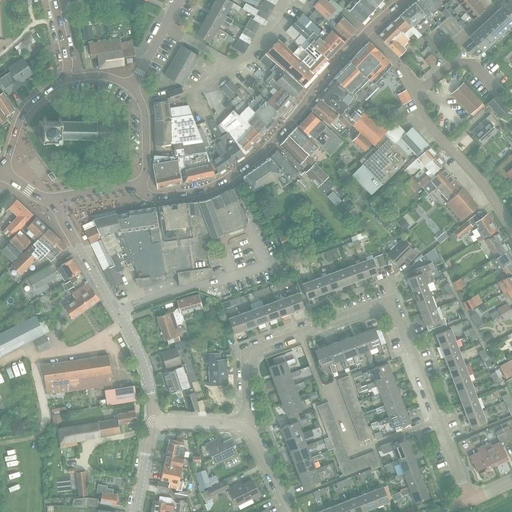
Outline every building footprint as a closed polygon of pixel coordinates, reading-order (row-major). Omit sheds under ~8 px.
[(215,0),(211,8),(225,15),(230,6),(238,11),(240,7),(227,0),(215,0)] [(266,0),(263,0),(262,4),(272,10),(274,5),(266,0)] [(355,29),(334,10),(338,5),(332,0),(329,0),(328,3),(324,0),(320,0),(313,8),(333,26),(346,39),(355,29)] [(348,11),(361,23),(375,8),(366,0),(353,0),(354,1),(352,3),(354,5),(348,11)] [(413,25),(420,33),(432,22),(427,16),(441,3),(440,2),(442,0),(455,0),(472,20),(485,10),(476,0),(416,0),(400,15),(410,27),(413,25)] [(511,0),(507,4),(503,0),(498,5),(500,7),(495,12),(495,11),(494,12),(495,13),(490,17),(490,16),(489,17),(490,17),(485,21),(484,21),(484,22),(480,26),(479,26),(478,26),(479,27),(475,31),(474,30),(473,31),(474,32),(469,37),(473,41),(465,48),(471,55),(471,54),(480,54),(511,24),(511,0)] [(242,9),(255,16),(256,14),(258,10),(245,3),(242,9)] [(262,4),(259,9),(269,15),(272,10),(262,4)] [(225,15),(211,8),(203,21),(217,29),(217,28),(222,19),(230,24),(232,20),(225,15)] [(258,10),(256,14),(266,20),(269,15),(259,9),(258,10)] [(449,15),(444,9),(440,12),(446,18),(449,15)] [(255,16),(253,19),(261,24),(263,25),(266,20),(256,14),(255,16)] [(319,34),(320,33),(314,28),(316,26),(302,14),(291,26),(327,59),(328,59),(336,50),(319,34)] [(400,15),(391,22),(402,32),(404,34),(410,29),(417,38),(421,35),(420,33),(413,25),(410,27),(400,15)] [(250,17),(247,23),(258,29),(261,24),(253,19),(250,17)] [(457,22),(463,28),(466,25),(460,19),(457,22)] [(217,29),(203,21),(196,34),(210,42),(215,32),(220,35),(219,37),(224,40),(227,34),(217,28),(217,29)] [(402,32),(391,22),(377,36),(398,56),(405,49),(398,42),(403,37),(401,33),(402,32)] [(247,23),(244,28),(255,34),(258,29),(247,23)] [(315,73),(321,66),(327,59),(291,26),(291,25),(285,32),(300,45),(293,53),(315,73)] [(255,34),(244,28),(241,33),(252,39),(255,34)] [(319,34),(336,50),(344,41),(332,30),(328,35),(323,30),(320,33),(319,34)] [(249,44),(252,39),(241,33),(239,38),(249,44)] [(438,52),(440,50),(426,35),(424,37),(438,52)] [(249,44),(239,38),(233,48),(243,54),(249,44)] [(98,57),(100,67),(136,62),(132,40),(121,42),(120,39),(88,44),(91,58),(98,57)] [(315,73),(293,53),(278,39),(265,54),(271,60),(272,60),(283,70),(285,72),(302,87),(307,81),(315,73)] [(356,55),(334,77),(334,78),(349,91),(361,103),(377,86),(373,82),(390,65),(387,59),(368,42),(366,44),(363,47),(362,47),(355,54),(356,55)] [(181,46),(164,75),(179,84),(196,54),(181,46)] [(429,66),(438,57),(428,46),(420,53),(423,56),(425,56),(426,58),(424,60),(429,66)] [(271,60),(265,54),(259,61),(272,72),(265,80),(277,91),(281,87),(293,98),(302,87),(285,72),(283,70),(272,60),(271,60)] [(19,82),(32,73),(22,59),(9,68),(0,74),(0,81),(8,93),(21,85),(19,82)] [(47,73),(53,68),(49,63),(43,68),(47,73)] [(334,78),(318,97),(333,109),(343,117),(340,121),(349,129),(352,125),(374,145),(384,134),(387,130),(365,110),(362,114),(361,103),(349,91),(334,78)] [(229,80),(221,88),(229,97),(238,89),(229,80)] [(470,114),(482,103),(463,83),(451,94),(470,114)] [(267,102),(280,114),(293,98),(281,87),(277,91),(267,102)] [(170,99),(183,94),(180,88),(167,92),(170,99)] [(406,90),(397,95),(403,105),(412,100),(406,90)] [(0,94),(0,107),(6,115),(14,109),(2,92),(0,94)] [(500,117),(510,107),(497,93),(487,103),(500,117)] [(256,114),(259,116),(260,115),(271,126),(280,114),(267,102),(259,94),(248,106),(256,114)] [(329,124),(337,115),(319,100),(311,109),(329,124)] [(201,139),(197,130),(191,114),(170,118),(168,101),(153,103),(155,119),(156,145),(163,144),(173,143),(201,139)] [(233,110),(219,124),(227,132),(228,132),(230,134),(235,129),(236,129),(245,138),(252,145),(261,136),(248,123),(247,124),(233,110)] [(321,143),(320,144),(320,145),(330,156),(343,141),(311,112),(298,125),(306,134),(307,134),(308,133),(311,136),(312,136),(321,143)] [(259,116),(256,114),(248,123),(261,136),(271,126),(260,115),(259,116)] [(494,126),(498,123),(490,114),(471,131),(482,143),(497,129),(494,126)] [(112,137),(113,124),(97,124),(97,121),(60,121),(60,117),(57,117),(57,121),(45,120),(45,117),(42,117),(42,120),(39,120),(39,124),(42,124),(42,129),(42,135),(38,135),(38,139),(42,139),(42,143),(45,143),(45,139),(57,139),(57,143),(60,143),(60,139),(97,140),(97,137),(112,137)] [(214,151),(209,154),(218,172),(244,155),(230,134),(228,132),(227,132),(222,136),(217,127),(214,119),(208,122),(216,139),(212,140),(214,144),(212,146),(214,151)] [(307,134),(306,134),(297,125),(289,134),(309,153),(310,154),(318,146),(310,138),(311,136),(308,133),(307,134)] [(401,138),(417,156),(429,145),(412,127),(401,138)] [(197,130),(201,139),(204,148),(208,146),(201,128),(197,130)] [(235,129),(230,134),(244,155),(246,153),(249,151),(248,149),(252,145),(245,138),(236,129),(235,129)] [(365,151),(371,143),(360,133),(353,140),(365,151)] [(303,160),(308,155),(308,154),(309,153),(289,134),(280,144),(290,153),(300,163),(303,160)] [(362,164),(352,174),(371,194),(381,184),(382,184),(408,159),(384,134),(374,145),(377,148),(373,153),(370,150),(358,161),(362,164)] [(183,149),(184,155),(206,152),(205,150),(204,148),(201,139),(173,143),(174,150),(183,149)] [(413,173),(419,167),(421,169),(425,166),(437,154),(430,146),(404,169),(407,173),(413,173)] [(182,183),(195,180),(215,175),(207,156),(206,152),(184,155),(183,149),(174,150),(175,156),(178,156),(178,162),(178,164),(182,183)] [(283,172),(300,191),(305,187),(298,179),(296,180),(294,177),(299,172),(297,171),(298,170),(278,149),(270,158),(283,172)] [(437,154),(425,166),(432,174),(445,162),(437,154)] [(157,188),(182,183),(178,164),(178,162),(178,156),(175,156),(154,155),(152,167),(157,188)] [(308,155),(303,160),(310,168),(306,172),(305,173),(311,179),(318,186),(328,176),(311,158),(309,156),(308,155)] [(283,172),(270,158),(243,177),(252,192),(283,172)] [(433,191),(436,186),(448,199),(448,200),(462,188),(444,167),(434,176),(430,179),(421,187),(428,195),(433,191)] [(418,183),(421,187),(430,179),(427,175),(418,183)] [(410,193),(418,186),(411,178),(403,185),(410,193)] [(231,188),(218,194),(230,215),(235,230),(246,226),(236,199),(231,188)] [(448,200),(448,199),(445,202),(461,219),(477,205),(462,188),(448,200)] [(258,202),(263,199),(257,191),(253,194),(258,202)] [(206,199),(197,201),(194,202),(199,222),(203,238),(206,247),(204,241),(212,238),(213,239),(214,240),(215,241),(216,241),(217,241),(218,241),(219,241),(220,240),(221,239),(222,238),(222,237),(222,236),(222,235),(222,234),(235,230),(230,215),(218,194),(211,198),(206,199)] [(14,234),(32,214),(16,199),(8,207),(17,215),(6,227),(14,234)] [(189,202),(155,206),(165,274),(181,272),(185,284),(178,285),(179,286),(213,277),(206,247),(203,238),(199,222),(194,202),(189,202)] [(155,275),(164,274),(165,274),(155,206),(116,213),(120,229),(127,246),(133,261),(139,276),(135,278),(138,287),(151,285),(150,281),(155,280),(155,275)] [(116,213),(93,219),(96,225),(102,238),(97,241),(110,266),(104,269),(111,285),(122,280),(118,271),(123,269),(120,262),(125,259),(127,264),(133,261),(127,246),(120,229),(116,213)] [(381,213),(376,218),(385,228),(391,222),(381,213)] [(472,231),(476,237),(478,241),(497,230),(491,220),(487,214),(475,222),(478,227),(472,231)] [(36,241),(48,228),(36,217),(27,226),(29,229),(26,232),(36,241)] [(452,232),(457,238),(472,226),(467,220),(452,232)] [(91,243),(97,241),(102,238),(96,225),(85,230),(91,243)] [(53,243),(59,237),(48,228),(36,241),(11,265),(20,274),(42,252),(45,255),(55,245),(53,243)] [(21,251),(31,241),(20,229),(10,239),(21,251)] [(490,247),(503,240),(498,232),(485,239),(490,247)] [(55,245),(45,255),(51,261),(66,246),(62,240),(59,237),(53,243),(55,245)] [(411,260),(420,251),(415,247),(412,249),(402,239),(388,253),(398,264),(406,256),(411,260)] [(496,258),(509,250),(503,240),(490,247),(496,258)] [(21,253),(10,241),(0,251),(11,262),(21,253)] [(497,271),(503,268),(511,263),(511,254),(509,250),(496,258),(491,261),(497,271)] [(386,266),(382,255),(375,257),(379,269),(386,266)] [(62,265),(56,268),(64,280),(69,277),(80,271),(72,257),(61,264),(62,265)] [(361,262),(367,276),(378,272),(373,257),(361,262)] [(367,276),(361,262),(360,262),(359,260),(355,262),(356,264),(349,266),(355,281),(367,276)] [(407,277),(412,289),(434,281),(430,270),(434,268),(432,262),(411,270),(413,275),(407,277)] [(511,263),(503,268),(507,276),(511,272),(511,263)] [(355,281),(349,266),(338,271),(343,285),(355,281)] [(34,291),(57,278),(50,267),(28,279),(34,291)] [(343,285),(338,271),(326,275),(332,289),(343,285)] [(314,279),(320,294),(332,289),(326,275),(314,279)] [(511,275),(508,278),(507,277),(499,282),(505,293),(508,291),(511,288),(511,275)] [(320,294),(314,279),(303,284),(308,298),(320,294)] [(461,279),(453,283),(457,291),(465,287),(461,279)] [(76,290),(88,307),(99,299),(88,283),(86,280),(84,282),(85,284),(76,290)] [(434,290),(430,291),(427,284),(434,281),(412,289),(416,301),(435,294),(434,290)] [(453,293),(450,287),(445,290),(448,296),(453,293)] [(88,307),(76,290),(71,293),(75,299),(64,307),(72,318),(88,307)] [(288,296),(293,311),(305,307),(300,292),(288,296)] [(180,314),(201,308),(198,294),(177,299),(179,307),(177,307),(176,308),(174,310),(173,311),(157,316),(165,340),(167,339),(168,343),(179,340),(178,336),(181,335),(178,324),(179,324),(181,323),(181,320),(181,318),(180,314)] [(436,307),(431,296),(435,294),(416,301),(421,313),(436,307)] [(477,295),(464,302),(468,310),(481,303),(477,295)] [(293,311),(288,296),(276,301),(281,315),(293,311)] [(281,315),(276,301),(264,305),(270,320),(281,315)] [(500,315),(510,310),(507,304),(497,309),(500,315)] [(253,309),(258,324),(270,320),(264,305),(253,309)] [(436,307),(421,313),(425,325),(431,323),(433,328),(446,323),(444,317),(440,319),(436,307)] [(241,314),(247,328),(258,324),(253,309),(241,314)] [(511,316),(511,312),(510,310),(500,315),(504,321),(511,316)] [(247,328),(241,314),(229,318),(234,333),(247,328)] [(0,355),(2,355),(34,339),(45,334),(36,315),(0,333),(0,355)] [(363,332),(369,349),(377,346),(380,355),(384,354),(381,345),(382,345),(376,328),(363,332)] [(436,334),(441,346),(455,340),(451,328),(436,334)] [(466,331),(469,336),(474,333),(472,328),(466,331)] [(373,358),(369,349),(363,332),(351,337),(357,353),(365,351),(368,360),(373,358)] [(477,338),(474,333),(469,336),(472,341),(477,338)] [(45,334),(34,339),(40,352),(51,346),(45,334)] [(357,353),(351,337),(339,341),(345,358),(353,355),(357,364),(361,362),(357,353)] [(441,346),(445,357),(460,352),(455,340),(441,346)] [(177,350),(188,347),(186,341),(175,344),(176,348),(162,353),(166,367),(181,362),(177,350)] [(327,345),(333,362),(341,359),(345,369),(349,367),(345,358),(339,341),(327,345)] [(337,371),(333,362),(327,345),(315,350),(321,367),(329,364),(333,373),(337,371)] [(449,369),(464,363),(460,352),(445,357),(449,369)] [(207,385),(228,384),(226,360),(220,360),(220,354),(204,355),(204,360),(209,360),(210,382),(207,382),(207,385)] [(47,393),(104,386),(107,404),(137,400),(134,384),(113,388),(108,355),(43,364),(47,393)] [(273,359),(274,364),(269,366),(274,378),(291,372),(288,364),(297,361),(295,357),(286,361),(286,360),(285,361),(283,355),(273,359)] [(499,367),(506,379),(511,376),(511,375),(509,370),(511,368),(511,360),(499,367)] [(376,381),(392,375),(388,363),(371,369),(362,373),(364,377),(373,373),(376,381)] [(449,369),(454,381),(468,375),(464,363),(449,369)] [(170,393),(186,388),(189,387),(186,378),(183,379),(179,368),(163,373),(170,393)] [(274,378),(278,390),(295,384),(292,376),(301,373),(299,369),(291,372),(274,378)] [(489,375),(492,380),(498,377),(495,372),(489,375)] [(337,379),(339,385),(350,381),(348,375),(337,379)] [(380,393),(397,387),(392,375),(376,381),(367,384),(368,389),(377,385),(380,393)] [(458,392),(473,387),(468,375),(454,381),(458,392)] [(500,383),(498,377),(492,380),(495,385),(500,383)] [(278,390),(283,403),(299,396),(296,388),(305,385),(304,381),(295,384),(278,390)] [(353,386),(350,381),(339,385),(341,391),(353,386)] [(355,392),(353,386),(341,391),(343,396),(355,392)] [(397,387),(380,393),(371,396),(373,400),(382,397),(384,405),(401,399),(397,387)] [(458,392),(462,404),(477,398),(473,387),(458,392)] [(191,412),(199,409),(194,392),(186,395),(191,412)] [(357,397),(355,392),(343,396),(345,402),(357,397)] [(299,396),(283,403),(287,415),(304,409),(301,400),(310,397),(308,393),(299,396)] [(358,401),(357,397),(345,402),(348,407),(359,403),(358,401)] [(462,404),(467,415),(482,410),(477,398),(462,404)] [(401,399),(384,405),(375,408),(377,412),(386,409),(389,417),(406,410),(401,399)] [(317,406),(319,411),(330,407),(328,401),(317,406)] [(361,409),(359,403),(348,407),(350,413),(361,409)] [(319,411),(321,416),(332,412),(330,407),(319,411)] [(363,413),(363,414),(364,417),(377,412),(375,408),(363,413)] [(363,414),(363,413),(361,409),(350,413),(352,419),(363,414)] [(119,423),(137,420),(135,410),(128,411),(128,412),(114,415),(114,418),(74,426),(58,428),(60,447),(77,444),(77,440),(120,432),(119,423)] [(406,410),(389,417),(380,420),(381,424),(390,421),(393,429),(394,428),(410,422),(406,410)] [(482,410),(467,415),(471,427),(486,422),(482,410)] [(334,418),(332,412),(321,416),(323,422),(334,418)] [(365,420),(364,417),(363,414),(352,419),(354,424),(365,420)] [(52,416),(53,424),(62,423),(61,415),(52,416)] [(281,427),(286,439),(302,433),(299,425),(309,422),(307,418),(298,421),(297,421),(281,427)] [(336,423),(334,418),(323,422),(325,427),(336,423)] [(367,425),(365,420),(354,424),(356,429),(367,425)] [(325,427),(327,432),(338,428),(336,423),(325,427)] [(356,429),(358,435),(369,431),(368,426),(367,425),(356,429)] [(340,433),(338,428),(327,432),(329,438),(340,433)] [(302,433),(286,439),(290,451),(307,445),(304,437),(313,434),(311,429),(302,433)] [(380,430),(374,432),(377,439),(383,437),(380,430)] [(372,437),(369,431),(358,435),(360,441),(372,437)] [(509,443),(504,432),(496,435),(499,441),(491,445),(489,442),(483,445),(493,466),(507,459),(501,446),(509,443)] [(342,439),(340,433),(329,438),(331,443),(342,439)] [(216,438),(205,443),(205,444),(215,464),(238,453),(235,446),(236,445),(232,437),(222,442),(220,437),(217,439),(216,438)] [(184,442),(179,441),(169,439),(166,452),(184,456),(185,451),(183,445),(184,442)] [(344,444),(342,439),(331,443),(333,448),(344,444)] [(398,459),(412,454),(407,440),(382,449),(383,453),(394,449),(398,459)] [(290,451),(294,463),(311,456),(308,449),(317,445),(316,441),(307,445),(290,451)] [(346,449),(344,444),(333,448),(335,454),(346,449)] [(493,466),(483,445),(477,448),(478,452),(470,455),(478,473),(493,466)] [(348,455),(346,449),(335,454),(337,459),(348,455)] [(374,451),(368,453),(372,464),(378,462),(374,451)] [(166,452),(164,464),(182,467),(184,456),(166,452)] [(294,463),(299,475),(316,468),(313,461),(322,457),(320,453),(311,456),(294,463)] [(366,466),(372,464),(368,453),(362,455),(366,466)] [(412,454),(398,459),(389,463),(391,467),(400,464),(403,474),(418,468),(412,454)] [(350,460),(348,455),(337,459),(339,464),(350,460)] [(362,455),(356,458),(360,469),(366,466),(362,455)] [(356,458),(350,460),(339,464),(343,475),(360,469),(356,458)] [(162,475),(161,480),(170,481),(169,484),(171,484),(170,488),(181,490),(183,481),(179,481),(180,478),(182,467),(164,464),(162,475)] [(316,468),(299,475),(303,487),(320,481),(317,473),(326,469),(325,465),(316,468)] [(409,488),(423,482),(418,468),(403,474),(394,477),(396,481),(405,478),(409,488)] [(210,485),(205,470),(195,473),(199,485),(197,485),(199,489),(210,485)] [(78,496),(87,495),(85,472),(76,473),(78,496)] [(252,499),(260,495),(252,480),(237,487),(236,485),(229,489),(236,504),(251,497),(252,499)] [(156,487),(168,491),(166,484),(157,481),(156,487)] [(183,481),(181,490),(191,492),(193,483),(183,481)] [(211,495),(228,487),(226,481),(209,489),(211,495)] [(423,482),(409,488),(400,491),(401,496),(410,492),(414,502),(428,497),(423,482)] [(112,493),(112,489),(106,488),(107,485),(97,483),(96,491),(101,492),(99,502),(115,504),(117,494),(112,493)] [(372,491),(377,506),(389,501),(383,486),(372,491)] [(377,506),(372,491),(360,495),(366,510),(377,506)] [(348,500),(353,511),(360,511),(366,510),(360,495),(348,500)] [(174,501),(171,498),(159,496),(158,501),(153,500),(151,511),(178,511),(180,502),(174,501)] [(96,506),(98,499),(86,497),(85,505),(96,506)] [(353,511),(348,500),(337,504),(340,511),(353,511)]
